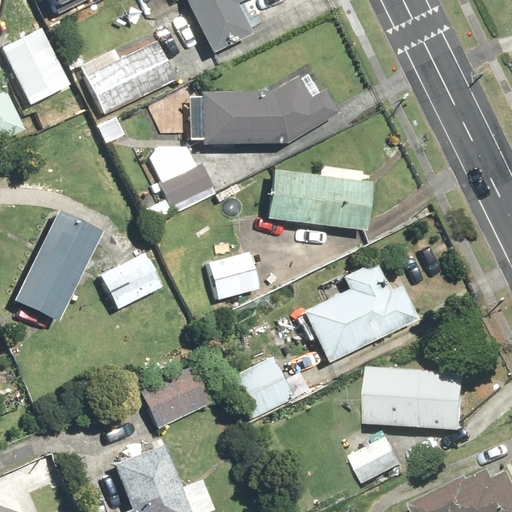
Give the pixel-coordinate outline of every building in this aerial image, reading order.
[(41,0),(46,9),(65,0),(41,0)] [(182,0),(205,50),(255,27),(243,1),(244,0),(182,0)] [(41,29),(0,49),(28,106),(69,85),(41,29)] [(159,32),(83,74),(104,113),(180,72),(159,32)] [(198,87),(198,144),(290,145),(340,111),(323,87),(310,95),(295,74),(275,88),(198,87)] [(0,130),(15,124),(0,89),(0,130)] [(39,160),(54,153),(57,159),(71,153),(68,147),(91,137),(83,119),(31,142),(39,160)] [(184,135),(146,155),(172,205),(210,186),(184,135)] [(268,170),(264,219),(370,228),(375,168),(321,164),(320,174),(268,170)] [(52,326),(95,234),(50,213),(7,304),(52,326)] [(142,247),(99,276),(121,309),(165,280),(142,247)] [(251,250),(204,262),(214,300),(261,288),(251,250)] [(328,361),(419,317),(402,283),(392,288),(376,255),(339,273),(347,289),(303,310),(328,361)] [(269,353),(227,375),(250,418),(292,396),(269,353)] [(192,359),(136,388),(158,429),(214,399),(192,359)] [(474,366),(371,363),(369,425),(472,429),(474,366)] [(367,423),(340,438),(366,486),(412,460),(396,432),(377,442),(367,423)] [(124,511),(182,511),(157,445),(106,464),(124,511)] [(472,468),(409,504),(413,511),(511,511),(511,476),(511,475),(505,479),(497,465),(477,476),(472,468)]
